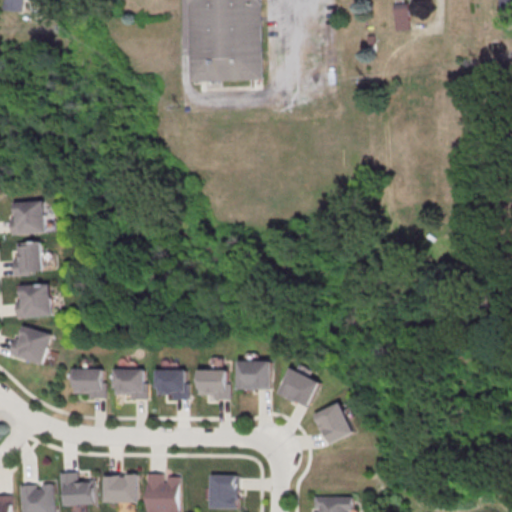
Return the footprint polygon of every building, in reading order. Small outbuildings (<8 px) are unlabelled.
[(1,0),(1,9),(24,12),(25,0),(1,0)] [(188,0),(191,83),(263,80),(260,0),(188,0)] [(498,0),(511,0),(511,12),(498,12),(498,0)] [(393,5),(407,4),(409,31),(395,32),(393,5)] [(13,202),(15,234),(50,233),(48,201),(13,202)] [(17,274),(46,273),(45,242),(15,243),(17,274)] [(19,317),(54,316),(53,284),(18,285),(19,317)] [(13,355),(47,363),(55,333),(21,324),(13,355)] [(240,389),(274,389),(274,359),(240,359),(240,389)] [(325,379),(295,365),(282,393),(313,407),(325,379)] [(74,370),(104,370),(104,383),(107,383),(107,400),(90,400),(90,395),(75,395),(74,370)] [(116,371),(145,371),(146,384),(148,384),(149,400),(132,400),(132,396),(116,396),(116,371)] [(158,371),(187,371),(187,384),(190,384),(190,401),(174,401),(174,396),(158,396),(158,371)] [(199,371),(229,371),(229,384),(232,384),(232,401),(215,401),(215,396),(199,396),(199,371)] [(343,402),(357,432),(331,444),(317,414),(343,402)] [(62,472),(63,505),(98,504),(97,481),(83,482),(82,472),(62,472)] [(140,473),(106,473),(106,501),(140,501),(140,473)] [(181,511),(182,473),(149,473),(148,511),(181,511)] [(213,507),(241,507),(241,474),(213,474),(213,507)] [(55,511),(55,483),(22,484),(22,511),(55,511)] [(317,495),(355,496),(355,509),(350,509),(350,511),(314,511),(315,511),(321,511),(321,506),(317,506),(317,495)]
